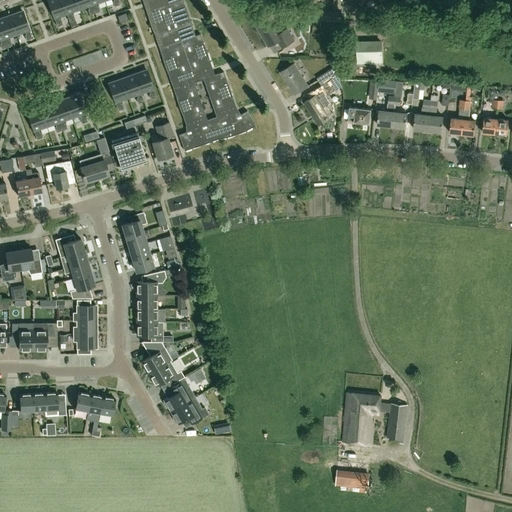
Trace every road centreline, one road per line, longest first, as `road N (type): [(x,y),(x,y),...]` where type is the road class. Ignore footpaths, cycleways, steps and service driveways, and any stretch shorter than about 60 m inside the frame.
road 1 (residential): [(288,156),(375,151),(511,164)]
road 2 (residential): [(288,156),(189,173),(94,203)]
road 3 (residential): [(38,50),(100,27),(109,27),(118,46),(114,62),(62,80),(48,75)]
road 4 (residential): [(288,156),(280,107),(213,0)]
road 5 (residential): [(94,203),(118,294),(119,367)]
